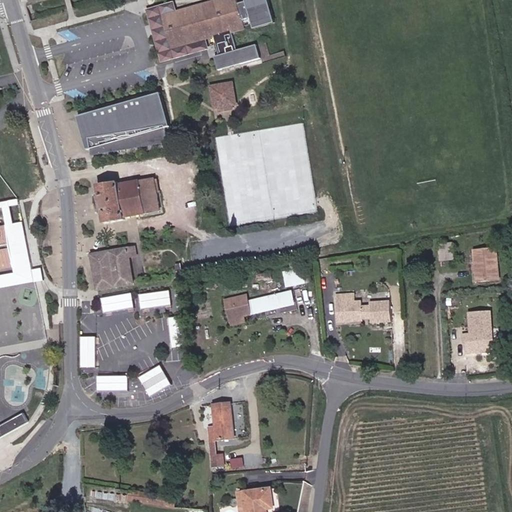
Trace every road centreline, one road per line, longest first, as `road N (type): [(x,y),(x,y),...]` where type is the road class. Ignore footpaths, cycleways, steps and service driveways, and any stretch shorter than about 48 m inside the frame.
road 1 (tertiary): [(50,130),(72,215),(74,409)]
road 2 (tertiary): [(74,409),(154,410),(259,365),(321,367),(343,379)]
road 3 (tertiary): [(343,379),(450,395),(511,386)]
road 4 (residential): [(343,379),(325,438),(317,511)]
road 5 (tertiary): [(4,6),(50,130)]
road 6 (unknown): [(450,395),(452,272)]
